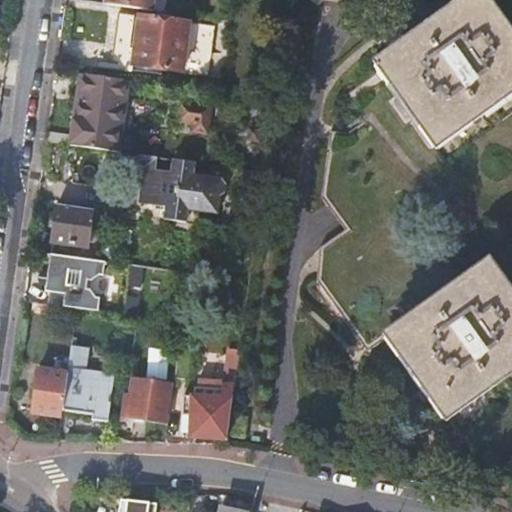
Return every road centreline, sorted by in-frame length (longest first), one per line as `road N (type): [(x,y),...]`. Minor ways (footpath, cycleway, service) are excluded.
road 1 (residential): [(24,498),(55,472),(81,464),(220,469),(431,511)]
road 2 (residential): [(44,0),(0,327)]
